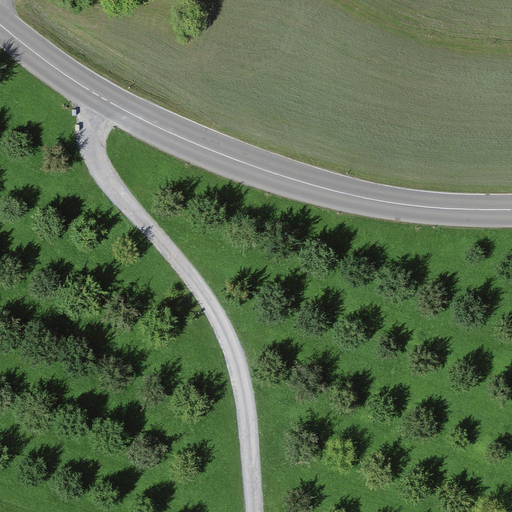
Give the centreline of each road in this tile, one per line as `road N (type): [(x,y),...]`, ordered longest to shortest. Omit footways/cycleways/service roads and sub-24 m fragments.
road 1 (secondary): [(511,210),(376,200),(263,170),(102,99),(0,24)]
road 2 (track): [(102,99),(90,143),(105,178),(207,302),(232,352),(254,511)]
